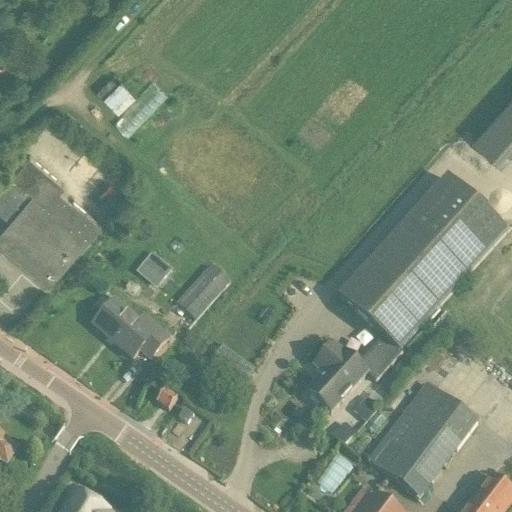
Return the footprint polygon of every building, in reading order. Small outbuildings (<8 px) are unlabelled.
[(129,93),(113,109),(118,114),(135,98),(129,93)] [(29,156),(0,189),(0,196),(10,205),(1,215),(8,221),(0,230),(0,243),(48,284),(100,224),(73,201),(72,203),(59,192),(64,186),(29,156)] [(339,298),(384,338),(359,366),(377,382),(402,354),(399,351),(506,234),(446,180),(339,298)] [(157,290),(172,272),(152,255),(137,274),(157,290)] [(230,284),(212,268),(178,306),(187,314),(178,324),(187,332),(195,322),(230,284)] [(150,360),(168,339),(158,330),(153,336),(114,303),(93,327),(133,360),(140,352),(150,360)] [(333,346),(314,367),(324,376),(308,394),(331,415),(367,375),(345,354),(344,355),(333,346)] [(371,462),(421,501),(434,485),(403,460),(428,428),(460,453),(481,426),(432,386),(371,462)] [(170,411),(176,401),(164,393),(157,404),(170,411)] [(366,401),(353,415),(366,426),(379,412),(366,401)] [(185,410),(178,419),(187,425),(194,416),(185,410)] [(0,462),(5,466),(15,450),(8,445),(0,439),(0,462)] [(464,511),(505,511),(511,504),(511,493),(491,477),(464,511)] [(107,511),(74,492),(62,511),(107,511)] [(396,511),(376,497),(365,511),(396,511)]
